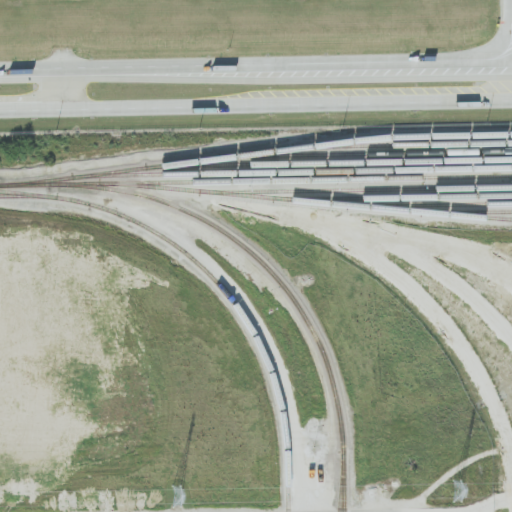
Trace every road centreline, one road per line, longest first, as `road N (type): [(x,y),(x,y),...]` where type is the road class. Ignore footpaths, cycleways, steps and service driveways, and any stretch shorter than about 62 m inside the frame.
road 1 (tertiary): [(0,111),(511,99)]
road 2 (tertiary): [(511,59),(0,70)]
